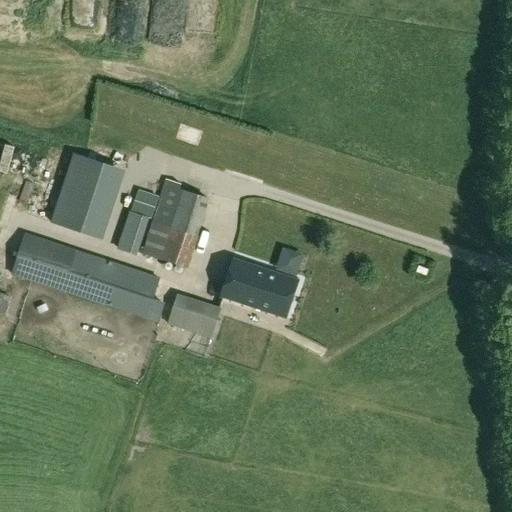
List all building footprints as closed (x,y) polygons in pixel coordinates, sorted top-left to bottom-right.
[(189,0),(189,32),(215,33),(215,0),(189,0)] [(100,27),(97,40),(132,48),(135,35),(100,27)] [(126,175),(74,156),(51,227),(105,245),(126,175)] [(212,201),(164,181),(159,199),(153,222),(142,259),(190,272),(212,201)] [(159,199),(139,191),(130,215),(153,222),(159,199)] [(153,222),(130,215),(118,254),(142,259),(153,222)] [(154,301),(161,280),(26,236),(13,276),(148,320),(154,301)] [(273,267),(295,270),(298,246),(275,244),(273,267)] [(287,319),(300,281),(234,259),(221,296),(287,319)] [(168,325),(212,339),(221,308),(178,294),(168,325)]
